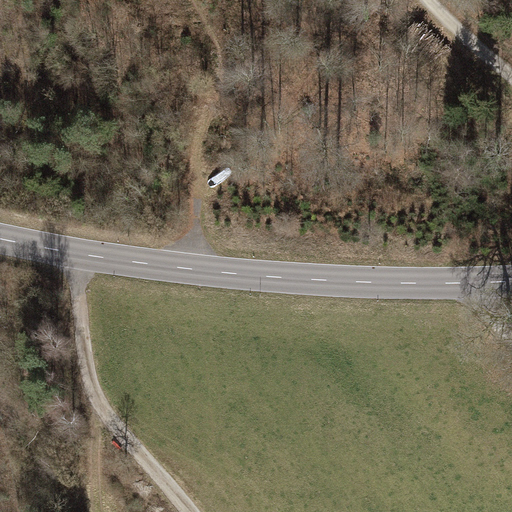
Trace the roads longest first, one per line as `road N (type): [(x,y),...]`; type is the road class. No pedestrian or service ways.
road 1 (tertiary): [(511,278),(189,271),(0,238)]
road 2 (track): [(77,255),(95,397),(130,449),(191,511)]
road 3 (track): [(190,0),(216,103),(189,271)]
